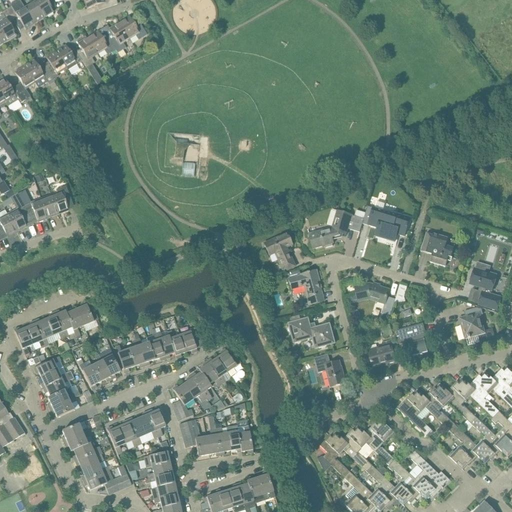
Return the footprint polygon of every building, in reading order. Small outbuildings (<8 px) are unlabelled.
[(32,0),(34,3),(44,18),(53,12),(51,9),(55,7),(52,0),(32,0)] [(96,6),(98,11),(117,5),(115,0),(83,0),(87,9),(96,6)] [(34,24),(25,8),(20,1),(6,10),(13,21),(18,18),(25,30),(34,24)] [(25,8),(34,24),(44,18),(34,3),(25,8)] [(2,15),(0,16),(0,31),(6,42),(16,36),(8,24),(13,21),(6,10),(1,13),(2,15)] [(134,26),(129,17),(119,23),(129,39),(135,36),(138,40),(147,35),(139,23),(134,26)] [(129,39),(119,23),(109,30),(114,38),(110,41),(108,38),(115,50),(117,54),(126,48),(123,43),(129,39)] [(98,32),(87,38),(97,54),(104,50),(107,55),(111,53),(115,50),(108,38),(103,41),(98,32)] [(97,54),(87,38),(86,39),(85,37),(76,42),(83,53),(78,56),(82,62),(86,68),(94,63),(91,58),(97,54)] [(65,46),(55,52),(66,69),(67,71),(77,65),(82,62),(78,56),(74,50),(69,53),(68,50),(65,46)] [(50,65),(45,68),(54,82),(53,80),(58,77),(57,75),(66,69),(55,52),(46,58),(50,65)] [(54,82),(45,68),(40,71),(33,61),(24,67),(34,84),(37,89),(47,83),(49,86),(54,82)] [(25,89),(34,84),(24,67),(14,73),(22,86),(18,89),(25,101),(30,97),(25,89)] [(4,79),(0,81),(0,94),(5,102),(8,107),(17,101),(19,104),(25,101),(18,89),(12,92),(4,79)] [(174,158),(182,159),(183,145),(175,145),(174,158)] [(181,175),(193,175),(194,163),(181,163),(181,175)] [(28,177),(21,182),(24,187),(31,183),(28,177)] [(2,182),(0,183),(0,196),(8,191),(2,182)] [(57,194),(51,196),(58,215),(68,211),(64,199),(69,197),(68,194),(65,187),(64,187),(56,190),(57,194)] [(11,190),(4,195),(7,200),(14,195),(11,190)] [(24,192),(18,195),(23,206),(30,222),(36,219),(37,222),(48,218),(41,200),(30,204),(30,203),(29,203),(24,192)] [(17,210),(7,215),(17,232),(26,227),(25,225),(30,222),(23,206),(18,195),(12,198),(18,208),(17,209),(17,210)] [(51,196),(41,200),(48,218),(58,215),(51,196)] [(364,219),(362,224),(368,226),(377,229),(375,237),(386,240),(394,243),(397,235),(404,237),(405,234),(410,218),(394,213),(394,215),(382,211),(384,204),(377,202),(375,209),(367,207),(365,214),(364,219)] [(364,219),(337,211),(332,228),(309,234),(313,249),(327,245),(327,248),(333,246),(332,244),(333,244),(332,238),(340,236),(341,234),(346,235),(348,229),(360,233),(362,224),(364,219)] [(0,238),(6,236),(7,238),(17,232),(7,215),(0,219),(0,238)] [(286,234),(263,244),(269,256),(274,254),(283,273),(295,267),(286,248),(291,246),(286,234)] [(433,236),(426,234),(421,252),(428,254),(429,251),(433,252),(430,263),(445,267),(448,257),(451,258),(453,249),(445,247),(448,238),(434,234),(433,236)] [(247,251),(244,244),(237,247),(240,255),(247,251)] [(497,276),(480,271),(474,269),(470,284),(485,289),(484,293),(482,292),(478,305),(497,310),(500,298),(490,295),(491,291),(492,291),(497,276)] [(309,306),(323,302),(315,271),(300,275),(301,276),(288,280),(291,290),(303,287),(309,306)] [(369,284),(355,288),(358,302),(369,299),(385,304),(381,316),(390,315),(395,299),(387,297),(389,290),(380,287),(373,285),(369,284)] [(407,287),(400,285),(394,303),(406,303),(404,297),(407,287)] [(81,308),(76,310),(83,327),(98,320),(95,314),(91,316),(85,303),(80,305),(81,308)] [(483,332),(480,321),(478,315),(482,314),(480,308),(476,309),(464,312),(466,318),(461,320),(462,326),(460,326),(464,340),(478,336),(480,342),(494,338),(492,330),(483,332)] [(69,310),(65,312),(72,328),(76,337),(80,335),(77,329),(83,327),(76,310),(71,313),(69,310)] [(58,311),(54,313),(65,339),(68,337),(66,331),(72,328),(65,312),(60,314),(58,311)] [(61,340),(65,339),(54,313),(49,315),(50,318),(45,320),(52,337),(58,334),(61,340)] [(308,319),(288,324),(294,343),(312,338),(315,349),(335,344),(329,324),(311,329),(308,319)] [(39,320),(34,322),(45,347),(48,346),(46,339),(52,337),(45,320),(40,322),(39,320)] [(30,327),(25,329),(32,345),(38,343),(41,349),(45,347),(34,322),(29,324),(30,327)] [(423,324),(412,327),(394,332),(397,344),(408,341),(409,344),(408,344),(411,357),(427,352),(424,340),(423,340),(422,338),(426,337),(423,324)] [(383,328),(386,337),(391,335),(389,326),(383,328)] [(26,348),(32,345),(25,329),(20,331),(19,328),(14,331),(24,356),(29,354),(26,348)] [(190,333),(180,336),(185,353),(190,351),(191,354),(197,352),(196,349),(202,347),(196,328),(189,330),(190,333)] [(171,332),(167,333),(168,337),(169,337),(174,354),(176,359),(181,358),(180,355),(185,353),(180,336),(173,339),(171,332)] [(160,333),(156,334),(165,360),(170,358),(169,355),(174,354),(169,337),(168,337),(162,339),(160,333)] [(154,342),(148,344),(154,361),(159,359),(160,362),(165,360),(156,334),(152,335),(154,342)] [(148,362),(154,361),(148,344),(146,339),(140,341),(139,340),(136,341),(144,367),(149,365),(148,362)] [(126,347),(127,351),(133,368),(138,366),(139,369),(144,367),(136,341),(132,342),(132,345),(126,347)] [(383,346),(368,351),(372,368),(380,366),(387,364),(395,362),(396,364),(401,362),(398,351),(393,353),(390,341),(382,343),(383,346)] [(128,370),(133,368),(127,351),(121,353),(119,347),(115,348),(124,374),(129,372),(128,370)] [(221,355),(217,359),(227,373),(230,378),(236,374),(233,369),(240,364),(230,349),(226,352),(224,350),(220,353),(221,355)] [(102,354),(98,356),(111,380),(116,378),(114,375),(120,373),(112,357),(113,357),(110,350),(102,354)] [(326,371),(331,388),(346,384),(342,370),(341,371),(339,361),(330,363),(328,355),(314,359),(318,373),(326,371)] [(111,380),(98,356),(95,358),(98,364),(92,367),(100,383),(105,380),(106,383),(111,380)] [(41,378),(57,370),(54,364),(60,361),(58,357),(33,369),(36,374),(38,373),(41,378)] [(210,359),(206,362),(222,385),(225,383),(221,377),(227,373),(217,359),(212,362),(210,359)] [(203,368),(199,371),(200,373),(209,385),(214,382),(218,387),(222,385),(206,362),(202,365),(203,368)] [(100,383),(92,367),(86,370),(83,364),(79,366),(91,391),(96,388),(95,385),(100,383)] [(494,392),(511,408),(511,396),(509,394),(508,395),(506,393),(511,387),(511,370),(507,366),(503,371),(501,370),(492,379),(493,380),(499,387),(494,392)] [(43,383),(40,384),(43,389),(72,375),(70,372),(65,374),(63,368),(57,370),(41,378),(43,383)] [(471,386),(470,386),(477,393),(472,398),(480,405),(489,414),(495,408),(486,400),(485,401),(484,399),(493,390),(494,392),(499,387),(493,380),(492,379),(485,372),(480,377),(480,376),(479,376),(474,381),(475,382),(471,386)] [(194,374),(190,377),(206,400),(207,402),(210,400),(205,392),(211,388),(209,385),(200,373),(196,376),(194,374)] [(63,391),(63,392),(66,390),(63,384),(74,379),(72,375),(43,389),(45,394),(48,393),(50,397),(50,398),(63,391)] [(187,382),(183,385),(193,400),(198,396),(202,402),(206,400),(190,377),(186,380),(187,382)] [(471,386),(470,385),(462,378),(458,383),(456,382),(451,387),(452,388),(448,393),(454,399),(449,404),(471,424),(476,418),(464,406),(463,407),(461,405),(470,396),(472,398),(477,393),(470,386),(471,386)] [(427,410),(429,412),(448,430),(454,424),(441,412),(440,413),(439,412),(448,402),(449,404),(454,399),(448,393),(440,384),(435,389),(434,388),(424,398),(426,400),(432,405),(427,410)] [(176,386),(172,389),(180,401),(184,406),(185,405),(187,408),(188,408),(194,404),(194,403),(192,401),(193,400),(183,385),(178,389),(176,386)] [(50,404),(47,405),(49,410),(74,398),(79,396),(78,392),(75,386),(71,388),(66,390),(63,392),(63,391),(50,398),(50,397),(47,399),(50,404)] [(432,405),(426,400),(424,398),(417,390),(412,395),(411,394),(397,409),(426,437),(432,431),(421,420),(429,412),(427,410),(432,405)] [(87,404),(93,402),(88,391),(83,394),(87,404)] [(239,394),(235,396),(239,402),(244,401),(239,394)] [(76,402),(74,398),(49,410),(51,415),(54,413),(57,419),(73,411),(70,405),(76,402)] [(184,407),(184,406),(180,401),(171,405),(173,411),(184,407)] [(0,456),(4,453),(6,455),(2,448),(12,441),(14,443),(13,441),(24,434),(25,436),(14,418),(13,419),(10,413),(8,415),(5,410),(1,403),(2,402),(0,403),(0,402),(0,456)] [(173,411),(175,416),(187,412),(186,412),(184,406),(184,407),(173,411)] [(165,427),(158,411),(153,413),(151,410),(147,413),(157,438),(161,436),(158,430),(165,427)] [(189,417),(187,412),(175,416),(178,422),(189,417)] [(511,425),(507,421),(507,420),(499,412),(493,418),(491,420),(496,424),(498,422),(506,430),(507,429),(508,431),(499,440),(498,439),(493,444),(499,450),(508,458),(511,453),(511,425)] [(143,417),(138,419),(145,436),(151,433),(154,439),(157,438),(147,413),(142,415),(143,417)] [(96,429),(102,427),(98,417),(92,419),(96,429)] [(498,439),(480,421),(476,418),(471,424),(483,436),(484,436),(486,437),(477,446),(475,445),(470,450),(477,456),(485,464),(490,459),(491,461),(496,455),(495,454),(499,450),(493,444),(498,439)] [(139,438),(145,436),(138,419),(133,422),(131,419),(127,421),(137,446),(139,450),(143,449),(139,438)] [(371,449),(385,462),(389,466),(395,460),(382,448),(381,449),(380,447),(389,438),(390,440),(395,435),(380,420),(376,425),(375,424),(370,429),(371,430),(366,434),(367,435),(367,436),(373,441),(368,446),(371,449)] [(123,426),(118,428),(125,444),(131,442),(134,448),(137,446),(127,421),(122,423),(123,426)] [(194,421),(190,422),(192,428),(193,434),(195,440),(196,446),(197,452),(194,453),(195,458),(209,455),(206,438),(200,439),(198,432),(197,427),(196,427),(194,421)] [(190,422),(179,425),(180,431),(192,428),(190,422)] [(61,439),(63,443),(89,433),(87,429),(86,429),(84,423),(78,425),(62,432),(64,437),(61,439)] [(472,461),(477,456),(470,450),(475,445),(454,424),(448,430),(461,443),(462,442),(463,443),(454,453),(452,451),(447,456),(463,470),(467,466),(468,467),(473,462),(472,461)] [(226,428),(230,451),(236,450),(237,453),(241,452),(237,429),(237,426),(226,428)] [(344,441),(350,447),(345,452),(362,468),(366,472),(372,466),(363,457),(371,449),(368,446),(373,441),(367,436),(367,435),(366,434),(358,426),(353,431),(352,430),(347,435),(348,436),(344,441)] [(119,447),(125,444),(118,428),(113,430),(112,427),(106,430),(117,455),(121,453),(119,447)] [(237,429),(241,452),(247,451),(248,454),(253,454),(248,427),(237,429)] [(192,428),(180,431),(182,437),(193,434),(192,428)] [(221,429),(215,430),(220,456),(224,455),(224,453),(230,451),(226,428),(221,429)] [(216,457),(220,456),(215,430),(209,431),(210,437),(206,438),(209,455),(215,454),(216,457)] [(317,459),(322,474),(330,465),(344,478),(350,472),(337,460),(336,461),(335,460),(344,450),(345,452),(350,447),(344,441),(335,432),(331,437),(330,436),(320,446),(327,453),(323,458),(322,457),(317,459)] [(89,433),(63,443),(65,448),(68,447),(70,452),(73,451),(87,445),(89,444),(93,442),(90,436),(89,433)] [(193,434),(182,437),(184,443),(195,440),(193,434)] [(185,449),(196,446),(195,440),(184,443),(185,449)] [(72,457),(74,462),(100,451),(98,448),(92,450),(89,444),(87,445),(73,451),(75,456),(72,457)] [(409,453),(407,456),(411,460),(417,466),(423,471),(415,480),(416,481),(411,486),(417,492),(418,492),(420,494),(426,500),(430,495),(433,498),(443,488),(442,487),(449,480),(441,472),(439,475),(423,460),(420,457),(417,454),(413,450),(409,453)] [(100,451),(75,462),(77,467),(79,466),(82,471),(98,464),(96,458),(100,456),(102,456),(100,451)] [(144,458),(146,468),(152,467),(169,463),(167,457),(170,456),(169,452),(144,458)] [(420,494),(418,492),(417,492),(411,486),(416,481),(395,460),(389,466),(402,478),(404,479),(395,488),(393,487),(389,492),(395,498),(403,506),(408,501),(410,504),(420,494)] [(84,476),(81,477),(83,482),(108,471),(107,468),(104,461),(103,462),(98,464),(82,471),(84,476)] [(135,471),(131,462),(125,465),(129,473),(133,471),(135,471)] [(170,469),(169,463),(152,467),(153,474),(148,475),(149,479),(174,473),(173,469),(170,469)] [(117,468),(121,477),(126,475),(123,466),(117,468)] [(372,466),(366,472),(379,485),(380,484),(381,485),(372,494),(371,493),(366,498),(371,503),(374,506),(380,511),(385,508),(386,509),(391,503),(390,502),(395,498),(389,492),(393,487),(372,466)] [(108,471),(83,482),(85,487),(88,486),(90,491),(104,485),(110,482),(113,481),(110,475),(108,471)] [(275,497),(267,472),(262,474),(263,477),(257,479),(262,495),(264,501),(275,497)] [(348,499),(343,504),(351,511),(369,511),(374,506),(371,503),(366,498),(371,493),(354,477),(354,476),(350,473),(350,472),(344,478),(354,488),(346,496),(348,499)] [(149,479),(145,480),(146,484),(150,483),(151,490),(153,489),(174,484),(172,478),(175,477),(174,473),(149,479)] [(121,477),(125,488),(131,486),(126,475),(121,477)] [(120,491),(125,488),(121,477),(115,480),(120,491)] [(250,478),(245,479),(247,485),(248,485),(253,501),(254,504),(264,501),(262,495),(257,479),(251,481),(250,478)] [(114,493),(120,491),(115,480),(110,482),(114,493)] [(108,496),(114,493),(110,482),(104,485),(108,496)] [(175,490),(174,484),(153,489),(154,496),(153,496),(154,500),(179,494),(178,490),(175,490)] [(240,484),(236,485),(244,511),(256,511),(255,507),(254,504),(253,501),(248,485),(247,485),(241,487),(240,484)] [(233,489),(227,491),(232,508),(233,511),(244,511),(236,485),(232,486),(233,489)] [(220,490),(215,492),(216,495),(217,495),(222,511),(226,511),(226,510),(232,508),(227,491),(221,493),(220,490)] [(180,498),(179,494),(154,500),(155,504),(160,503),(162,509),(179,505),(177,499),(180,498)] [(222,511),(217,495),(216,495),(203,499),(205,503),(200,505),(201,511),(210,510),(210,511),(222,511)] [(485,502),(475,511),(495,511),(492,509),(485,502)]
